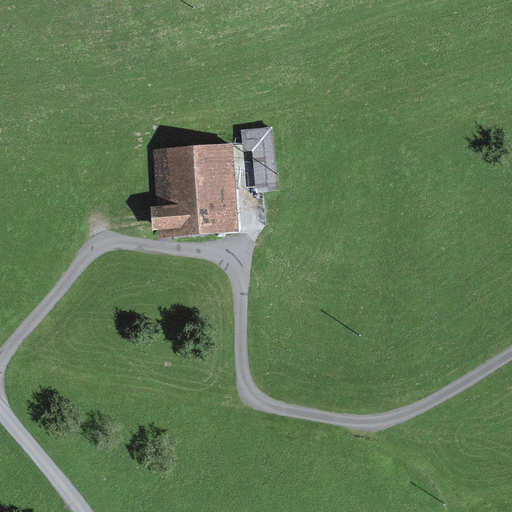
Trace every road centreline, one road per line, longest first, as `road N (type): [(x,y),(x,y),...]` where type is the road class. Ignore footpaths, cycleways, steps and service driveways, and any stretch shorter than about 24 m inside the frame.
road 1 (track): [(0,362),(84,257),(121,241),(207,251),(231,265),(243,374),(250,393),(268,405),(346,420),(394,417),(511,353)]
road 2 (unclassified): [(0,410),(83,511)]
